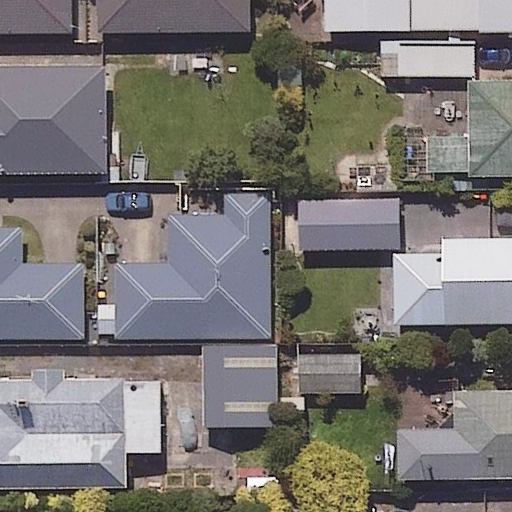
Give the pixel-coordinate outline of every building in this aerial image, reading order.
[(0,0),(0,26),(73,25),(72,0),(0,0)] [(253,24),(251,0),(97,0),(99,28),(253,24)] [(412,26),(411,0),(327,0),(328,26),(412,26)] [(511,0),(411,0),(412,26),(511,24),(511,0)] [(403,71),(477,70),(476,32),(382,34),(383,98),(404,98),(403,71)] [(119,125),(119,61),(0,60),(0,165),(122,166),(123,125),(119,125)] [(511,74),(473,75),(474,130),(430,130),(431,170),(511,169),(511,74)] [(99,300),(99,333),(274,332),(273,192),(230,192),(230,213),(160,214),(160,261),(118,262),(118,300),(99,300)] [(401,244),(400,194),(302,196),(303,246),(401,244)] [(24,215),(0,214),(0,333),(85,333),(85,261),(24,261),(24,215)] [(397,248),(398,318),(511,316),(511,232),(446,233),(446,248),(397,248)] [(281,339),(204,340),(204,423),(282,422),(281,339)] [(363,351),(301,351),(301,388),(362,388),(363,351)] [(162,445),(162,374),(125,374),(125,370),(71,371),(70,360),(33,360),(33,370),(0,370),(0,479),(128,479),(127,445),(162,445)] [(401,472),(511,471),(511,383),(462,384),(463,424),(400,425),(401,472)]
